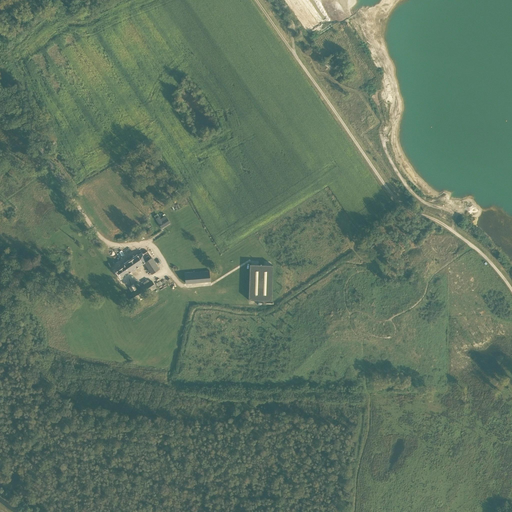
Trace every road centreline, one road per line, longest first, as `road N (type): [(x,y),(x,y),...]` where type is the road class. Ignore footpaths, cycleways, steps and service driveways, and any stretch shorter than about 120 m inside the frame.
road 1 (track): [(511,290),(472,245),(386,188),(295,54),(291,21),(277,0)]
road 2 (unknown): [(0,93),(99,229),(159,247),(175,275)]
